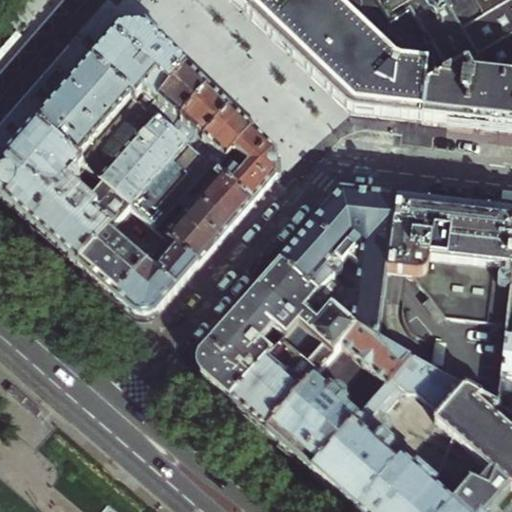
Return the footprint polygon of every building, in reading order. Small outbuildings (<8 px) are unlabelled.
[(228,0),(231,3),(291,59),(352,116),(422,125),(426,93),(453,77),(412,9),(391,22),(376,0),(228,0)] [(481,61),(443,0),(376,0),(391,22),(412,9),(453,77),(481,61)] [(511,0),(443,0),(481,61),(453,77),(426,93),(422,125),(454,128),(511,135),(511,0)] [(164,48),(146,32),(120,32),(105,50),(90,67),(147,115),(187,70),(164,48)] [(170,136),(147,115),(90,67),(80,79),(49,115),(40,126),(35,131),(83,172),(116,200),(128,210),(182,146),(170,136)] [(170,136),(209,91),(199,81),(187,70),(147,115),(170,136)] [(193,155),(231,112),(220,101),(209,91),(170,136),(182,146),(193,155)] [(216,175),(253,132),(243,123),(231,112),(193,155),(210,170),(216,175)] [(128,210),(116,200),(101,217),(75,196),(80,190),(73,184),(83,172),(35,131),(10,161),(1,171),(2,171),(0,173),(0,204),(4,207),(2,209),(30,232),(77,273),(108,236),(130,212),(128,210)] [(255,208),(278,181),(278,168),(277,155),(253,132),(216,175),(255,208)] [(167,220),(178,208),(188,195),(210,170),(193,155),(182,146),(128,210),(130,212),(155,233),(160,228),(167,220)] [(210,170),(188,195),(232,234),(246,218),(255,208),(216,175),(210,170)] [(232,234),(188,195),(178,208),(221,246),(227,240),(232,234)] [(311,233),(279,270),(358,330),(378,345),(386,277),(396,202),(343,196),(311,233)] [(511,277),(511,215),(503,215),(455,209),(411,204),(396,202),(386,277),(413,281),(443,323),(506,331),(511,277)] [(212,257),(221,246),(178,208),(167,220),(179,229),(171,238),(160,228),(155,233),(178,252),(200,271),(212,257)] [(147,270),(108,236),(77,273),(94,287),(115,305),(147,270)] [(168,263),(190,282),(200,271),(178,252),(168,263)] [(190,282),(168,263),(160,256),(147,270),(115,305),(130,318),(136,323),(137,321),(141,323),(142,323),(146,323),(150,322),(154,320),(156,321),(190,282)] [(270,280),(257,294),(298,328),(333,358),(358,330),(279,270),(270,280)] [(298,328),(257,294),(241,313),(200,359),(201,361),(200,365),(200,370),(201,375),(203,379),(201,381),(229,405),(298,328)] [(333,358),(298,328),(229,405),(246,420),(265,437),(333,358)] [(378,345),(358,330),(333,358),(265,437),(289,457),(311,477),(410,362),(378,345)] [(511,339),(505,338),(498,395),(508,396),(506,414),(511,417),(511,339)] [(420,402),(424,405),(434,405),(444,413),(463,391),(410,362),(311,477),(334,497),(351,511),(358,511),(398,467),(397,466),(405,458),(404,454),(408,450),(406,426),(403,423),(420,402)] [(506,414),(463,391),(444,413),(457,424),(451,430),(496,469),(481,486),(470,485),(451,506),(434,491),(439,485),(427,474),(421,480),(412,473),(409,476),(398,467),(358,511),(497,511),(511,495),(511,438),(496,425),(506,414)]
